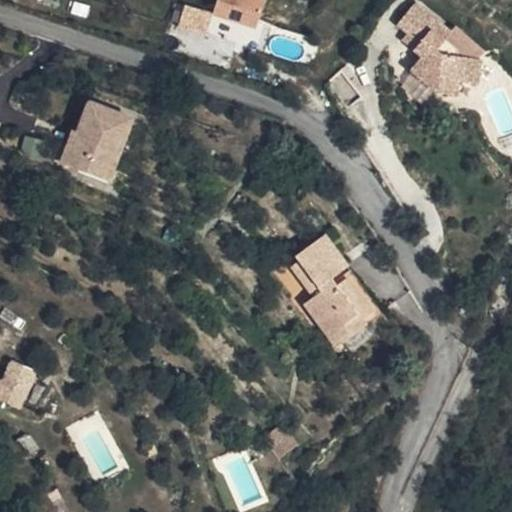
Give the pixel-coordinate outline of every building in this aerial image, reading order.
[(186,2),(180,27),(257,46),(268,0),(219,0),(217,9),(186,2)] [(407,52),(433,77),(451,78),(453,65),(473,65),(476,40),(452,40),(452,31),(440,22),(445,16),(423,0),(395,0),(389,8),(400,16),(395,24),(415,39),(407,52)] [(430,76),(433,77),(407,52),(404,55),(430,76)] [(109,146),(138,158),(155,108),(111,95),(89,158),(103,162),(109,146)] [(109,146),(103,162),(133,172),(138,158),(109,146)] [(294,244),(298,249),(288,256),(305,279),(296,286),(323,324),(350,305),(361,318),(366,314),(361,308),(367,303),(342,270),(332,277),(325,268),(345,252),(323,223),(294,244)] [(350,305),(323,324),(333,337),(361,318),(350,305)] [(0,362),(0,390),(2,384),(26,391),(37,352),(14,345),(8,364),(0,362)] [(281,424),(265,436),(290,468),(305,457),(281,424)]
